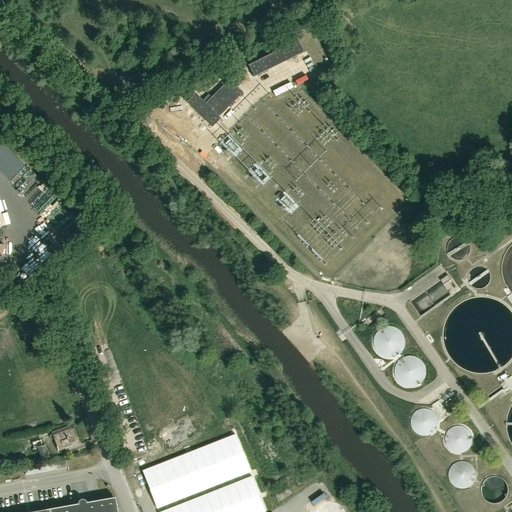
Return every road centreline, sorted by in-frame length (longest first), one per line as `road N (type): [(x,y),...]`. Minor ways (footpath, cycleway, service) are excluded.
road 1 (unclassified): [(316,287),(279,264),(4,0)]
road 2 (residential): [(105,450),(56,329),(0,295)]
